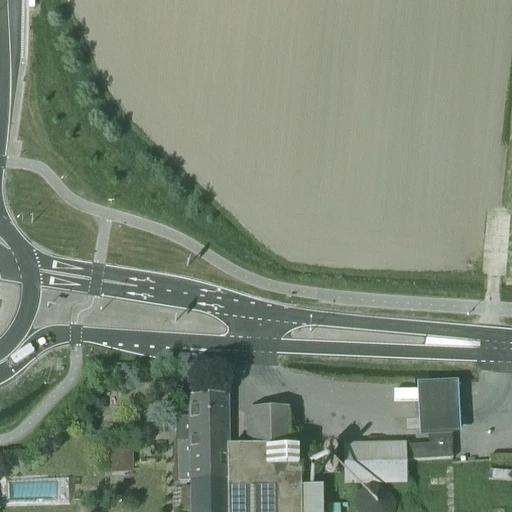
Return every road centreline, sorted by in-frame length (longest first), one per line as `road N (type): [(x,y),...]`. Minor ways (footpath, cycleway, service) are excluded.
road 1 (secondary): [(14,364),(58,335),(446,352),(502,346)]
road 2 (secondary): [(502,346),(144,288)]
road 3 (secondary): [(144,288),(23,256)]
